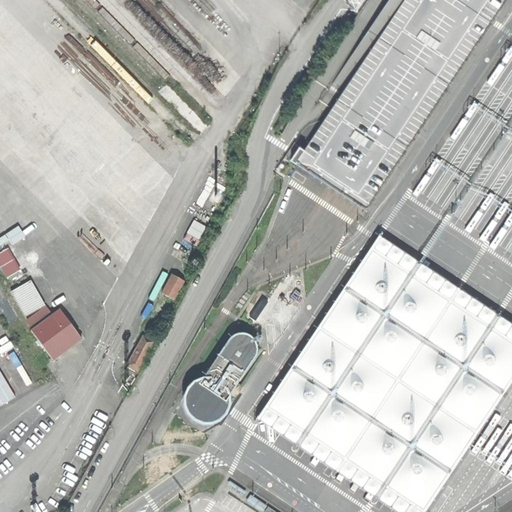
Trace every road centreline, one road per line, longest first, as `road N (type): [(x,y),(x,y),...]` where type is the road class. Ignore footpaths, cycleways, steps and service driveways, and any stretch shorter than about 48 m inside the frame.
road 1 (unknown): [(197,184),(11,0)]
road 2 (unknown): [(140,294),(91,218),(27,203),(0,234)]
